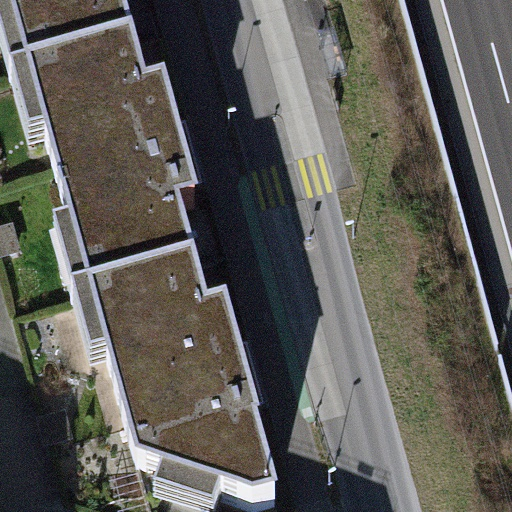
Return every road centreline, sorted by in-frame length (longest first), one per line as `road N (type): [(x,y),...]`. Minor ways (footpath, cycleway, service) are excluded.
road 1 (residential): [(242,0),(384,511)]
road 2 (motorway): [(478,0),(511,123)]
